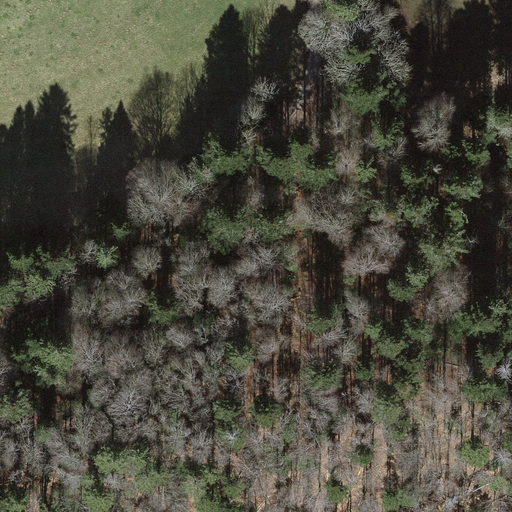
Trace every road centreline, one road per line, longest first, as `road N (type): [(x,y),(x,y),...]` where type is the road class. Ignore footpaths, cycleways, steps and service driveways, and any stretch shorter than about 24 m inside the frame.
road 1 (track): [(305,96),(229,180),(90,279),(0,326)]
road 2 (track): [(305,96),(406,105),(511,82)]
